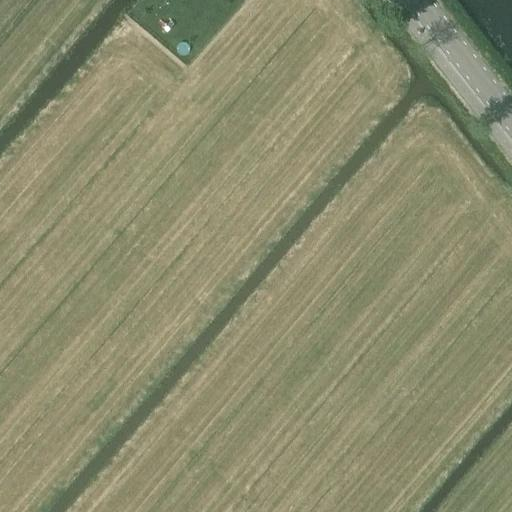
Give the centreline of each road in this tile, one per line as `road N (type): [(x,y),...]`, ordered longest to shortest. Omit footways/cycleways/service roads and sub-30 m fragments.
road 1 (track): [(251,124),(363,0)]
road 2 (tertiary): [(511,120),(419,0)]
